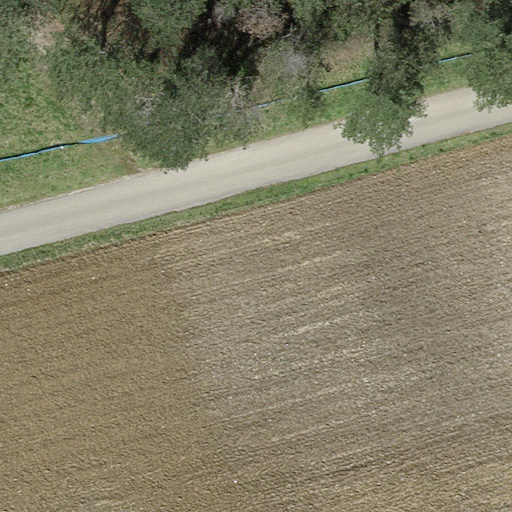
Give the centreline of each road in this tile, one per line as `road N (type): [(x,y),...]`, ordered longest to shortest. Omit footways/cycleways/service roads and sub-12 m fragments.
road 1 (motorway): [(0,389),(289,224),(511,76)]
road 2 (motorway): [(283,0),(0,185)]
